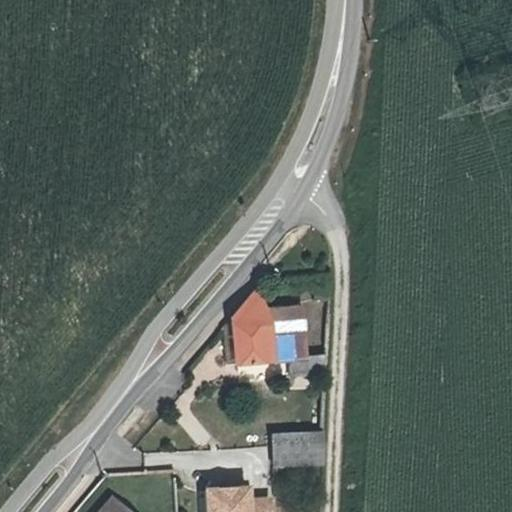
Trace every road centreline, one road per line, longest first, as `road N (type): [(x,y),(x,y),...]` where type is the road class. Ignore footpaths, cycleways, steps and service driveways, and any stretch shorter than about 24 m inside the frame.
road 1 (tertiary): [(28,511),(291,190),(324,118),(343,0)]
road 2 (track): [(332,511),(341,245),(325,213),(291,190)]
